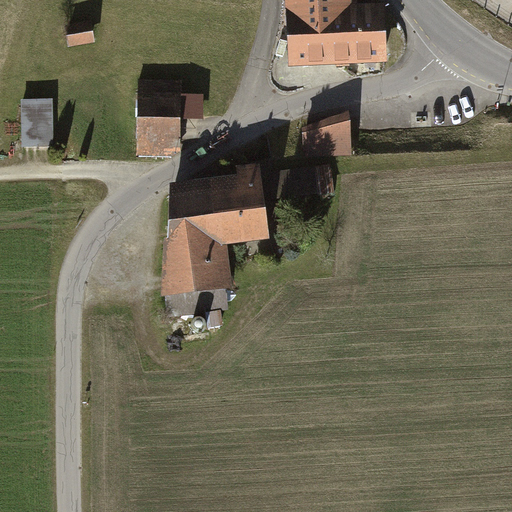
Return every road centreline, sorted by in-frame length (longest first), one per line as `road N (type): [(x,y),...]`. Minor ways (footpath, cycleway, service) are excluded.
road 1 (tertiary): [(236,138),(142,192),(99,229),(75,271),(73,511)]
road 2 (tertiary): [(452,41),(418,76),(392,89),(320,101),(236,138)]
road 3 (track): [(0,178),(107,175),(142,192)]
road 4 (unclassified): [(236,138),(271,0)]
